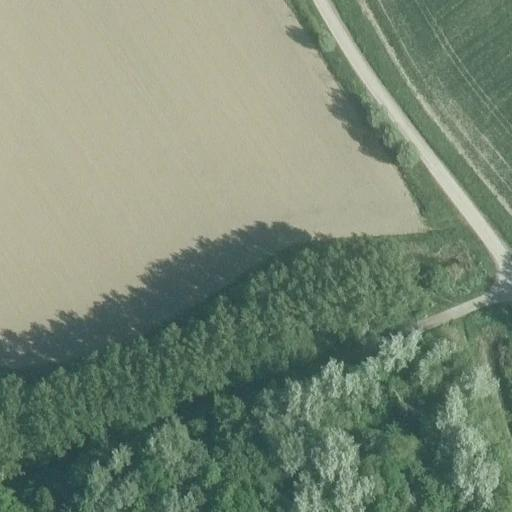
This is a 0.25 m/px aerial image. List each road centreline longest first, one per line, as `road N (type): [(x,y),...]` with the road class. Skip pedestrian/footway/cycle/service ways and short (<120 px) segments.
road 1 (unclassified): [(511,290),(0,495)]
road 2 (unclassified): [(511,275),(374,90),(318,0)]
road 3 (track): [(452,316),(511,495)]
